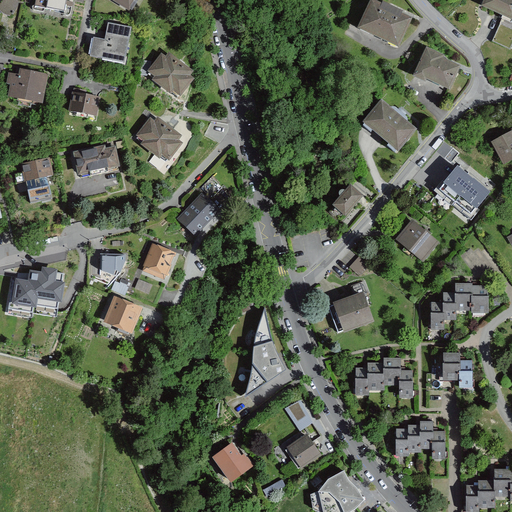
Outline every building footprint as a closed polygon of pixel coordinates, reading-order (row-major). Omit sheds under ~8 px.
[(22,2),(18,0),(8,0),(9,0),(8,0),(5,0),(0,8),(13,16),(22,2)] [(68,0),(37,0),(36,9),(66,15),(68,0)] [(137,0),(113,0),(131,11),(137,0)] [(511,0),(487,0),(484,8),(504,16),(493,43),(511,51),(511,49),(511,0)] [(411,22),(371,4),(360,27),(400,46),(411,22)] [(133,28),(109,23),(106,40),(95,38),(91,57),(126,63),(133,28)] [(443,59),(428,52),(416,77),(426,82),(427,79),(449,88),(450,89),(460,69),(442,61),(443,59)] [(192,72),(171,56),(168,60),(163,57),(151,73),(158,78),(156,81),(172,93),(174,90),(181,95),(193,79),(189,76),(192,72)] [(47,75),(20,70),(19,76),(9,74),(7,84),(11,84),(9,96),(42,103),(47,75)] [(100,101),(74,96),(70,113),(97,118),(100,101)] [(416,130),(382,102),(366,122),(400,150),(416,130)] [(181,137),(160,121),(157,125),(152,122),(140,137),(147,143),(145,146),(161,158),(163,154),(170,160),(182,144),(178,141),(181,137)] [(511,133),(494,142),(504,164),(511,160),(511,133)] [(106,154),(77,160),(81,179),(120,171),(117,154),(107,157),(106,154)] [(49,157),(22,162),(25,178),(52,173),(49,157)] [(477,210),(491,193),(458,166),(444,183),(477,210)] [(212,179),(203,190),(214,200),(223,190),(212,179)] [(363,198),(352,189),(337,207),(347,216),(363,198)] [(221,212),(203,195),(177,222),(195,239),(221,212)] [(415,222),(400,240),(424,260),(439,243),(415,222)] [(175,253),(154,245),(144,272),(165,280),(175,253)] [(102,254),(101,270),(114,276),(115,271),(121,273),(126,263),(126,254),(102,254)] [(371,266),(361,257),(352,267),(362,276),(371,266)] [(26,282),(13,280),(10,306),(34,310),(35,301),(59,305),(62,284),(54,283),(56,271),(40,268),(39,274),(28,272),(26,282)] [(140,281),(137,291),(150,297),(154,287),(140,281)] [(130,289),(116,284),(113,291),(127,296),(130,289)] [(457,309),(474,309),(474,287),(474,284),(457,284),(457,293),(457,309)] [(490,286),(474,287),(474,309),(474,312),(490,312),(490,286)] [(251,307),(264,301),(260,291),(238,300),(243,313),(252,309),(251,307)] [(445,303),(445,319),(457,319),(457,309),(457,293),(445,293),(445,303)] [(374,322),(364,294),(338,303),(330,305),(340,333),(374,322)] [(144,312),(115,300),(105,326),(134,338),(144,312)] [(280,351),(273,329),(268,303),(266,303),(258,326),(254,338),(253,362),(244,401),(292,371),(280,351)] [(445,319),(445,303),(432,303),(432,329),(445,329),(445,319)] [(158,324),(150,339),(156,342),(164,328),(158,324)] [(445,376),(460,376),(460,361),(460,353),(445,353),(445,376)] [(386,365),(386,384),(402,384),(402,373),(402,360),(386,360),(386,365)] [(473,361),(460,361),(460,376),(460,385),(473,385),(473,361)] [(370,370),(370,389),(385,389),(386,384),(386,365),(370,365),(370,370)] [(370,394),(370,389),(370,370),(357,370),(357,394),(370,394)] [(414,373),(402,373),(402,384),(402,396),(414,397),(414,373)] [(315,423),(302,401),(287,409),(302,432),(315,423)] [(421,422),(421,427),(421,446),(437,446),(437,435),(437,422),(421,422)] [(410,427),(410,432),(409,451),(421,451),(421,446),(421,427),(410,427)] [(409,451),(410,432),(397,432),(397,456),(409,456),(409,451)] [(450,435),(437,435),(437,446),(437,459),(450,459),(450,435)] [(319,457),(307,438),(287,451),(300,470),(319,457)] [(234,446),(216,458),(233,482),(254,468),(246,457),(243,459),(234,446)] [(351,479),(346,469),(331,478),(319,492),(306,497),(310,511),(352,511),(359,509),(367,499),(361,487),(351,479)] [(496,471),(495,483),(495,493),(511,493),(511,474),(511,471),(496,471)] [(479,483),(479,488),(479,504),(495,504),(495,493),(495,483),(479,483)] [(479,504),(479,488),(466,488),(466,509),(479,509),(479,504)]
